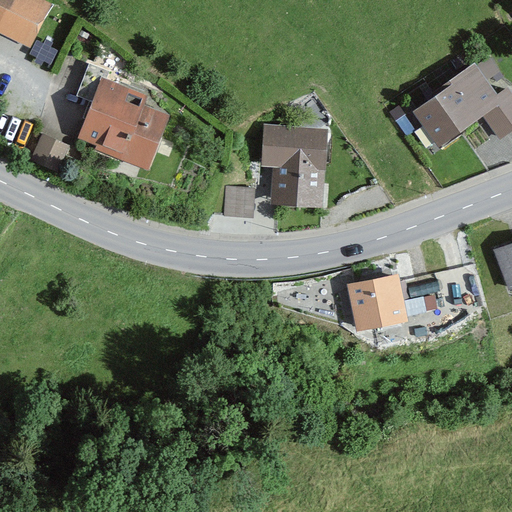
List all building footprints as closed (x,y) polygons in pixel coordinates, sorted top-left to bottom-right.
[(26,0),(0,0),(0,27),(24,40),(41,7),(26,0)] [(107,74),(88,65),(76,92),(94,100),(79,134),(120,152),(119,155),(144,166),(164,118),(138,107),(141,100),(102,84),(107,74)] [(495,98),(472,66),(437,91),(441,96),(419,112),(439,140),(482,110),(501,137),(511,129),(511,96),(507,89),(495,98)] [(323,132),(259,129),(258,161),(279,162),(277,195),(315,197),(316,163),(321,163),(323,132)] [(66,146),(40,134),(29,158),(54,171),(66,146)] [(252,188),(223,187),(222,215),(251,216),(252,188)] [(508,288),(511,286),(511,242),(494,248),(508,288)] [(394,274),(351,282),(359,326),(402,318),(394,274)]
